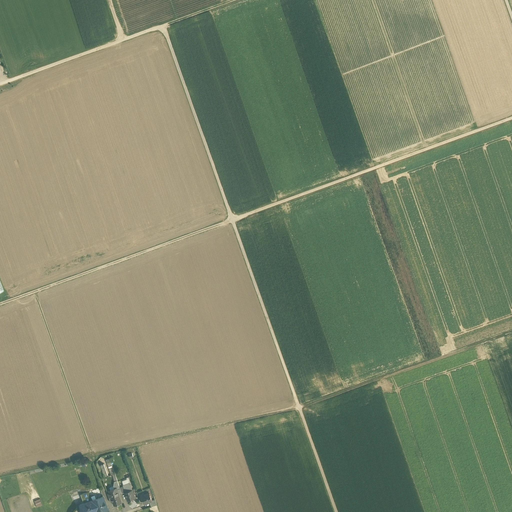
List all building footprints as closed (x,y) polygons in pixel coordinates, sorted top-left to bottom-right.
[(105,477),(101,465),(98,466),(103,480),(106,479),(105,477)] [(130,484),(123,486),(125,492),(132,489),(130,484)] [(115,488),(110,490),(109,492),(110,492),(107,493),(111,502),(113,501),(111,497),(119,494),(117,489),(115,488)] [(125,492),(124,492),(127,501),(135,498),(132,489),(125,492)] [(89,492),(81,495),(84,504),(92,501),(92,500),(89,492)] [(150,493),(141,496),(144,504),(150,502),(152,501),(150,493)] [(119,494),(111,497),(113,501),(114,505),(122,503),(119,494)] [(92,500),(92,501),(94,507),(96,511),(100,511),(104,511),(108,510),(103,496),(92,500)] [(84,504),(80,505),(82,511),(89,511),(88,509),(94,507),(92,501),(84,504)]
